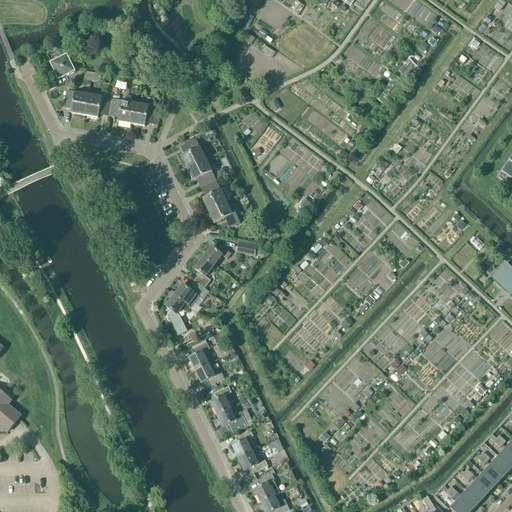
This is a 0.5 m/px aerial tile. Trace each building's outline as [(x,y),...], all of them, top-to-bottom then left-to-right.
[(298,16),(304,7),(296,2),(290,11),(298,16)] [(58,81),(75,73),(67,56),(49,64),(58,81)] [(398,72),(407,80),(417,67),(412,64),(412,63),(408,60),(404,64),(408,68),(408,69),(403,65),(398,72)] [(99,83),(100,75),(85,73),(84,81),(99,83)] [(395,77),(376,99),(385,107),(390,100),(386,97),(400,80),(395,77)] [(83,116),(87,96),(66,92),(63,109),(71,111),(71,114),(83,116)] [(108,117),(111,100),(87,96),(83,116),(98,119),(99,116),(108,117)] [(130,125),(134,105),(111,100),(108,117),(118,119),(118,122),(130,125)] [(273,113),(281,109),(276,100),(268,104),(273,113)] [(134,105),(130,125),(145,127),(145,124),(154,126),(157,109),(134,105)] [(187,169),(205,160),(196,141),(180,148),(184,156),(181,157),(187,169)] [(511,156),(501,172),(511,179),(511,156)] [(200,190),(216,182),(205,160),(187,169),(193,182),(196,180),(200,190)] [(208,212),(226,203),(216,182),(200,190),(205,198),(202,200),(208,212)] [(226,203),(208,212),(214,225),(228,218),(233,227),(240,224),(235,214),(232,215),(226,203)] [(256,247),(238,244),(236,253),(254,257),(256,247)] [(203,259),(214,268),(222,257),(227,260),(231,255),(221,247),(217,252),(211,248),(203,259)] [(206,278),(214,268),(203,259),(194,270),(200,274),(194,282),(204,290),(205,290),(211,282),(206,278)] [(511,270),(505,265),(493,278),(511,295),(511,270)] [(209,293),(205,290),(204,290),(194,282),(188,290),(182,286),(174,296),(191,309),(199,299),(203,302),(209,293)] [(187,314),(191,309),(174,296),(165,307),(171,312),(167,317),(173,328),(177,337),(183,334),(179,325),(177,316),(181,311),(187,314)] [(222,338),(221,336),(219,333),(212,337),(216,345),(223,341),(222,339),(222,338)] [(195,372),(208,365),(203,353),(209,350),(207,344),(192,351),(195,357),(189,360),(195,372)] [(0,352),(2,350),(0,347),(0,427),(7,433),(20,418),(6,406),(10,401),(0,392),(0,352)] [(208,365),(195,372),(201,385),(207,382),(210,387),(224,380),(221,374),(215,378),(208,365)] [(216,416),(230,409),(224,397),(231,393),(228,388),(214,395),(216,400),(210,403),(216,416)] [(230,409),(216,416),(223,429),(229,426),(231,431),(246,424),(243,418),(236,421),(230,409)] [(332,426),(337,431),(341,427),(346,431),(350,426),(340,417),(332,426)] [(238,460),(252,453),(246,441),(253,437),(250,432),(235,439),(238,444),(232,447),(238,460)] [(503,446),(496,440),(492,436),(489,439),(493,443),(500,449),(503,446)] [(496,440),(503,446),(506,443),(499,437),(496,440)] [(511,470),(511,468),(511,455),(506,450),(498,458),(511,470)] [(252,453),(238,460),(244,472),(250,469),(253,475),(268,467),(265,462),(258,465),(252,453)] [(480,457),(487,463),(490,460),(483,454),(480,457)] [(484,466),(487,463),(480,457),(477,460),(484,466)] [(503,479),(511,470),(498,458),(490,467),(503,479)] [(495,487),(503,479),(490,467),(482,475),(495,487)] [(464,474),(460,470),(457,473),(471,487),(466,492),(479,504),(487,496),(464,474)] [(495,487),(482,475),(477,481),(474,477),(467,471),(464,474),(487,496),(495,487)] [(260,488),(254,491),(260,504),(274,497),(279,494),(273,482),(274,481),(272,475),(257,483),(260,488)] [(471,511),(479,504),(466,492),(461,498),(457,494),(451,488),(447,484),(444,488),(445,489),(446,489),(470,511),(471,511)] [(452,511),(470,511),(446,489),(445,489),(443,492),(455,504),(450,509),(452,511)] [(274,497),(260,504),(264,511),(288,511),(289,511),(287,506),(280,509),(274,497)] [(431,511),(435,510),(427,498),(422,501),(427,510),(424,511),(431,511)] [(301,510),(308,506),(306,501),(299,505),(301,510)]
